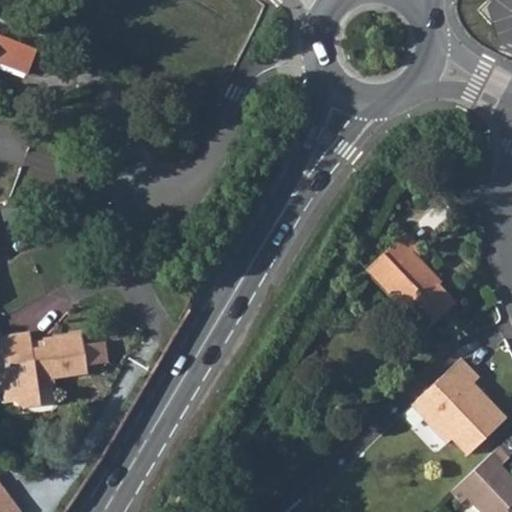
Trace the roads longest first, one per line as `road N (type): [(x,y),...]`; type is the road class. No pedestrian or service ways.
road 1 (secondary): [(264,238),(101,511)]
road 2 (secondary): [(264,238),(371,100)]
road 3 (secondary): [(325,76),(312,130),(264,238)]
